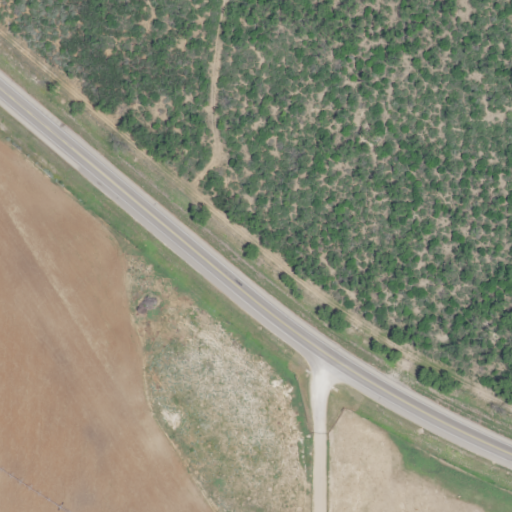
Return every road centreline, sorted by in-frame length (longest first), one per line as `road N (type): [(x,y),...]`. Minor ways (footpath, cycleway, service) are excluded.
road 1 (trunk): [(0,88),(315,349),(411,410),(511,460)]
road 2 (track): [(214,266),(214,193),(228,179),(246,0)]
road 3 (track): [(315,349),(316,511)]
